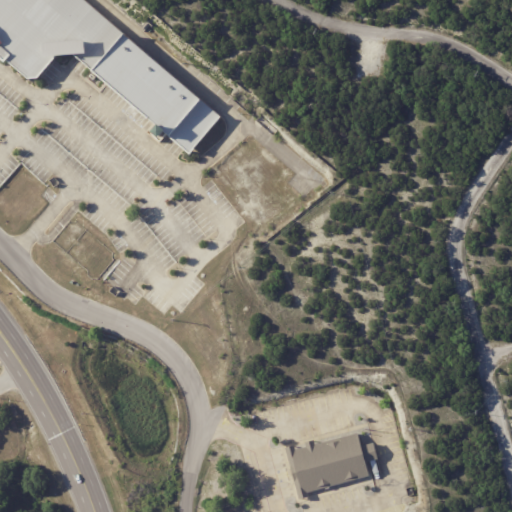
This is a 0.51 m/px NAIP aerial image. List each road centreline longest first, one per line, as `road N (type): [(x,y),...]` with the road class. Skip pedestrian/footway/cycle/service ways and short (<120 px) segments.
road 1 (residential): [(0,236),(37,278),(159,342),(190,379),(199,436),(183,511)]
road 2 (residential): [(511,467),(455,266),(458,225),(511,132)]
road 3 (residential): [(281,0),(330,24),(442,39),(511,82)]
road 4 (secondary): [(91,511),(36,390),(0,334)]
